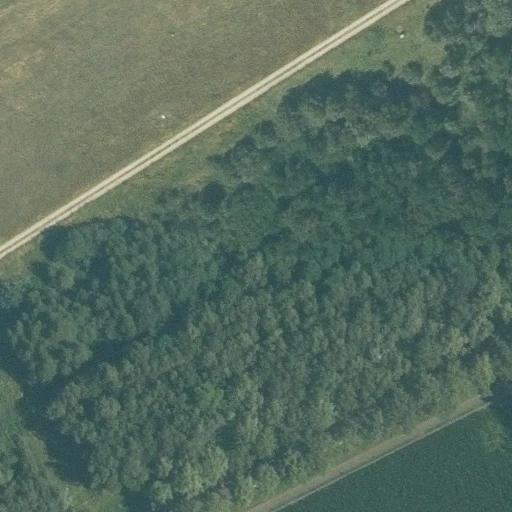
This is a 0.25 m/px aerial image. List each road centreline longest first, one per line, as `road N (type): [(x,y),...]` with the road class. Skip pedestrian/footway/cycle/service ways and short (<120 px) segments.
road 1 (track): [(403,0),(0,256)]
road 2 (track): [(0,329),(95,511)]
